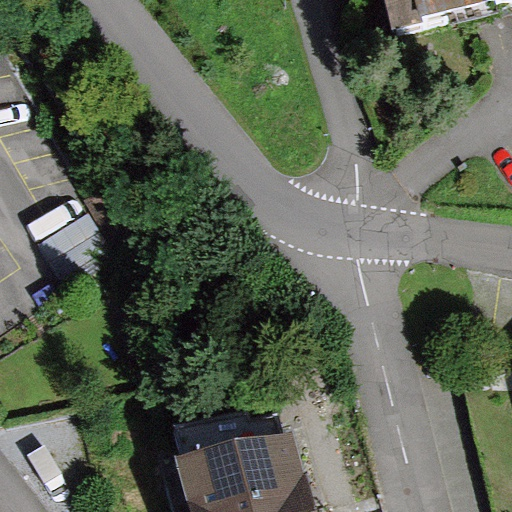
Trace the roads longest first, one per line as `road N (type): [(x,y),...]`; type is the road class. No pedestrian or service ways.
road 1 (residential): [(355,232),(266,204),(109,0)]
road 2 (residential): [(419,511),(355,232)]
road 3 (residential): [(355,232),(357,151),(305,0)]
road 4 (residential): [(511,252),(355,232)]
